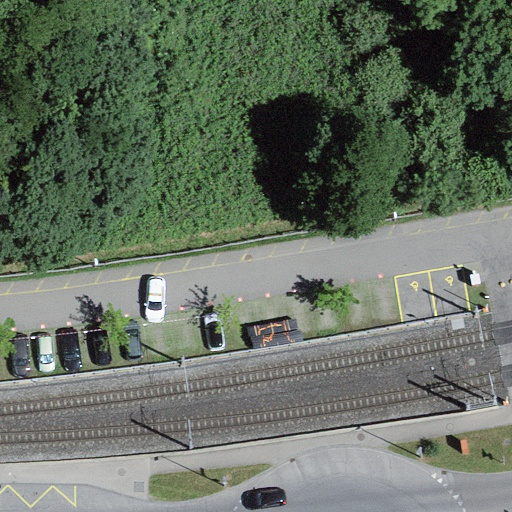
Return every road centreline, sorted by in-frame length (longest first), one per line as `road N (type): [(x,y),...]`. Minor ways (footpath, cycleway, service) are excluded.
road 1 (residential): [(0,315),(511,237)]
road 2 (secondary): [(408,511),(373,491),(340,485),(307,490),(270,511)]
